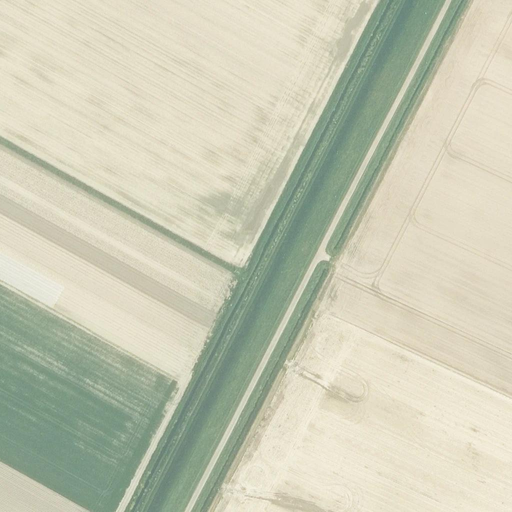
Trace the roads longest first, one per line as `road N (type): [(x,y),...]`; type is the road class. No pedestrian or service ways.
road 1 (unclassified): [(187,511),(451,0)]
road 2 (track): [(141,511),(400,0)]
